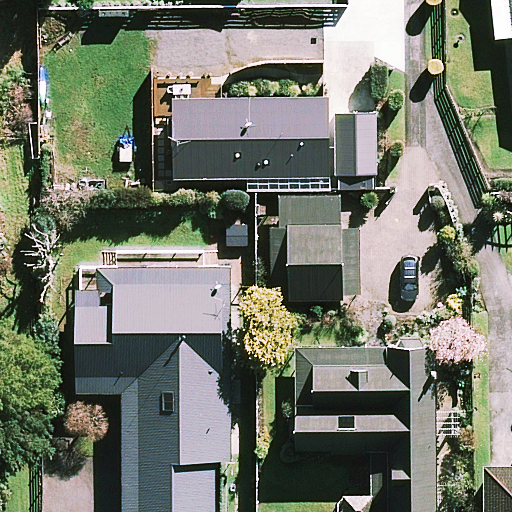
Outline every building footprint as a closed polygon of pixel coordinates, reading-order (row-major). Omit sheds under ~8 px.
[(511,0),(494,0),(497,38),(511,37),(511,0)] [(375,190),(375,22),(328,22),(328,100),(172,99),(171,179),(256,179),(255,224),(270,224),(270,298),(359,299),(360,227),(337,227),(337,190),(375,190)] [(234,262),(80,259),(77,392),(127,393),(124,511),(215,511),(216,460),(230,460),(234,262)] [(433,511),(434,349),(295,348),(295,454),(371,454),(371,511),(433,511)] [(511,511),(511,469),(485,469),(484,511),(511,511)]
